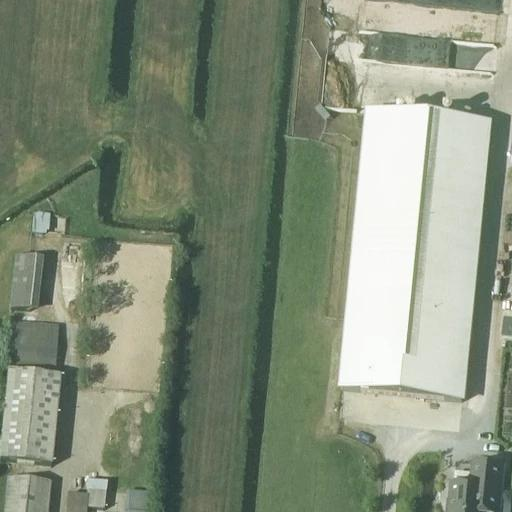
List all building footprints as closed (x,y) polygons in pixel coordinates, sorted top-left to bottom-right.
[(412,33),(408,88),(466,93),(472,37),(412,33)] [(369,116),(341,393),(444,403),(471,126),(369,116)] [(31,236),(42,237),(47,231),(48,218),(33,217),(31,236)] [(12,325),(9,370),(53,374),(56,328),(12,325)] [(6,375),(0,440),(0,463),(49,469),(58,380),(6,375)] [(155,454),(155,453),(154,447),(153,442),(150,437),(147,433),(142,429),(137,427),(132,425),(125,425),(115,427),(111,429),(107,433),(103,438),(100,443),(99,449),(99,454),(99,459),(100,463),(103,469),(107,473),(111,476),(117,480),(123,481),(128,481),(132,481),(139,479),(144,476),(147,473),(151,469),(153,463),(155,458),(155,454)] [(447,504),(446,511),(483,511),(483,508),(499,510),(503,468),(473,465),(471,489),(453,487),(452,504),(447,504)] [(45,511),(48,485),(7,481),(3,511),(45,511)] [(85,498),(84,511),(86,511),(90,511),(103,511),(106,484),(86,482),(85,498)] [(128,497),(126,511),(146,511),(147,498),(148,491),(128,490),(128,497)]
